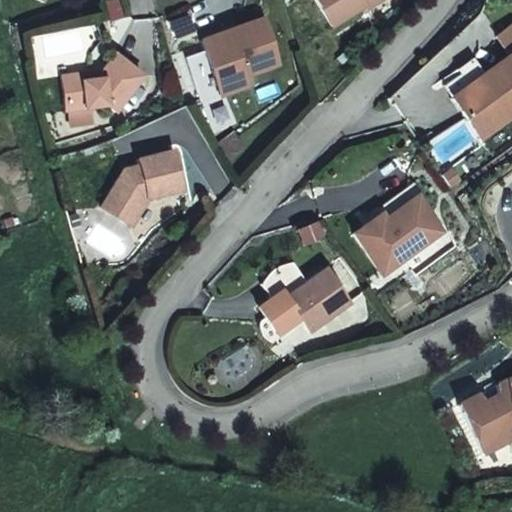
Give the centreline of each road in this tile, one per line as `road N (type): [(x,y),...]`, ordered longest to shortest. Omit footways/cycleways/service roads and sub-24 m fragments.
road 1 (residential): [(448,0),(147,325),(140,368),(162,410),(209,426),(264,410),(316,378),(454,337),(511,306)]
road 2 (track): [(511,495),(359,490),(127,450),(76,243),(0,21)]
road 3 (track): [(0,419),(127,450),(162,410)]
